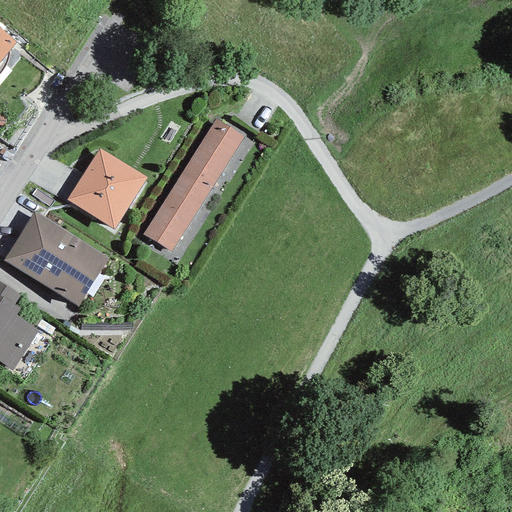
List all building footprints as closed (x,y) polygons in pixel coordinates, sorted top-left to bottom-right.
[(7,53),(16,43),(0,29),(0,75),(2,74),(6,66),(7,59),(7,53)] [(215,120),(143,235),(171,252),(244,137),(215,120)] [(114,230),(147,177),(100,147),(66,200),(114,230)] [(109,260),(34,211),(3,259),(78,307),(109,260)] [(21,308),(14,304),(20,295),(0,282),(0,362),(11,370),(37,329),(16,316),(21,308)]
